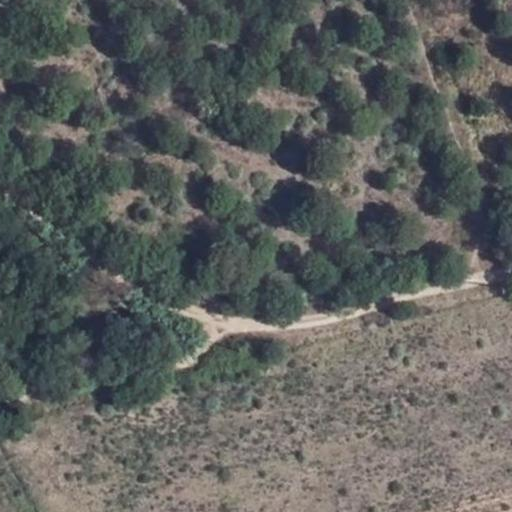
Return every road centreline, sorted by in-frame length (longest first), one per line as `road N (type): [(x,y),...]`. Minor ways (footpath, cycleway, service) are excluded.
road 1 (track): [(0,405),(184,362),(211,348),(221,322),(269,335),(511,275)]
road 2 (track): [(0,187),(158,304),(221,322)]
